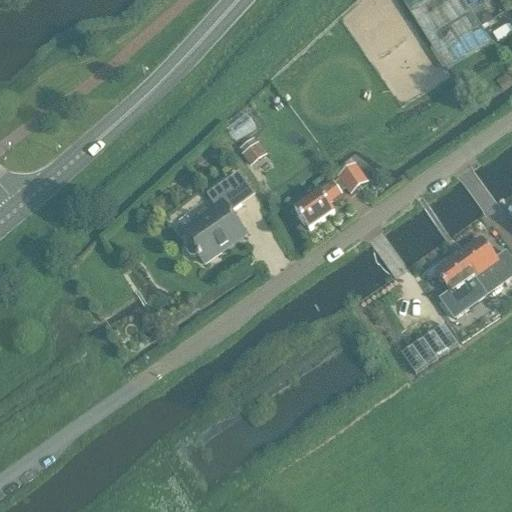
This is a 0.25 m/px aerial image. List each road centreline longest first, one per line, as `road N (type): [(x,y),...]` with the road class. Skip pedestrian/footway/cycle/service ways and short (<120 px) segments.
road 1 (residential): [(0,481),(511,121)]
road 2 (secondary): [(22,212),(140,111),(248,0)]
